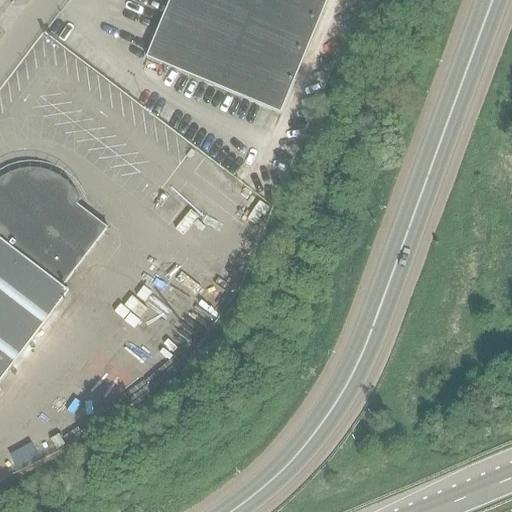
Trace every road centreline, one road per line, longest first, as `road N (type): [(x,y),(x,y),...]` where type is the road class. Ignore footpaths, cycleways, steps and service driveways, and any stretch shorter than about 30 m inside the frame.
road 1 (tertiary): [(231,511),(313,435),(359,363),(494,0)]
road 2 (unknown): [(0,150),(24,144),(59,152),(99,182),(133,234),(123,263),(0,430)]
